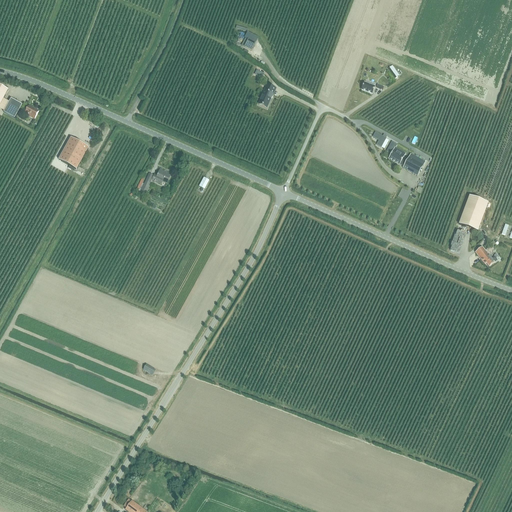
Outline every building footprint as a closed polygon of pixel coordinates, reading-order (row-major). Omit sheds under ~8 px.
[(240,48),(247,33),(239,30),(233,45),(240,48)] [(245,39),(255,45),(259,39),(247,33),(244,39),(245,39)] [(252,52),(255,45),(245,39),(242,46),(252,52)] [(388,69),(395,79),(399,76),(392,66),(388,69)] [(377,79),(385,74),(383,71),(375,77),(377,79)] [(372,95),(375,87),(364,83),(361,90),(372,95)] [(272,95),(273,96),(276,89),(267,85),(264,92),(265,92),(259,105),(267,108),(272,95)] [(0,106),(8,91),(0,86),(0,106)] [(22,106),(11,100),(4,113),(15,119),(22,106)] [(34,120),(39,112),(29,107),(29,106),(25,115),(25,114),(34,120)] [(375,133),(373,138),(379,141),(377,145),(381,148),(386,139),(387,137),(384,135),(383,137),(375,133)] [(76,170),(89,148),(71,138),(59,160),(69,166),(72,168),(76,170)] [(391,143),(385,153),(391,156),(389,160),(396,164),(403,168),(403,169),(402,169),(417,177),(425,163),(418,159),(410,155),(409,158),(407,161),(403,158),(405,155),(400,152),(394,149),(396,146),(391,143)] [(145,182),(144,184),(140,182),(137,190),(140,191),(140,192),(146,195),(150,187),(149,186),(152,181),(160,185),(161,181),(167,184),(170,177),(164,174),(164,173),(159,171),(156,177),(153,175),(153,177),(148,175),(145,182)] [(204,178),(199,187),(204,190),(209,181),(204,178)] [(469,197),(459,225),(478,232),(488,204),(469,197)] [(450,250),(458,252),(460,243),(455,242),(454,245),(452,244),(450,250)] [(496,259),(498,257),(496,255),(494,256),(495,258),(492,260),(483,248),(476,253),(485,265),(486,264),(489,268),(498,261),(496,259)] [(151,376),(155,371),(146,366),(143,371),(151,376)] [(145,511),(129,500),(124,507),(127,509),(125,510),(127,511),(145,511)]
